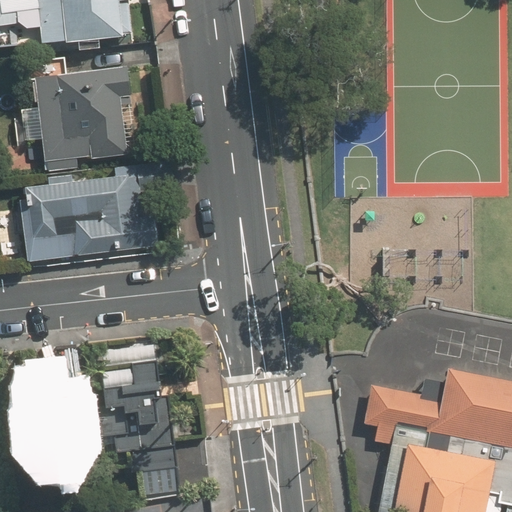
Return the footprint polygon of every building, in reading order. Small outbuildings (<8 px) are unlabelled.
[(0,0),(0,26),(19,24),(18,10),(37,7),(36,0),(0,0)] [(39,22),(41,44),(131,33),(127,0),(36,0),(37,7),(39,22)] [(344,0),(316,0),(317,57),(345,56),(344,0)] [(65,57),(35,58),(37,77),(34,78),(38,108),(22,110),(26,144),(45,141),(48,166),(126,156),(120,101),(131,100),(127,65),(72,72),(70,61),(65,62),(65,57)] [(150,246),(142,175),(139,175),(138,165),(115,167),(116,177),(75,181),(74,173),(48,175),(49,184),(22,186),(29,258),(150,246)] [(115,449),(128,447),(137,499),(182,492),(167,403),(157,342),(98,352),(109,416),(100,418),(103,438),(113,436),(115,449)] [(511,511),(511,378),(447,366),(440,399),(373,386),(365,429),(396,435),(381,511),(511,511)] [(79,383),(26,386),(28,408),(19,409),(22,455),(43,476),(75,474),(93,445),(90,403),(81,404),(79,383)]
